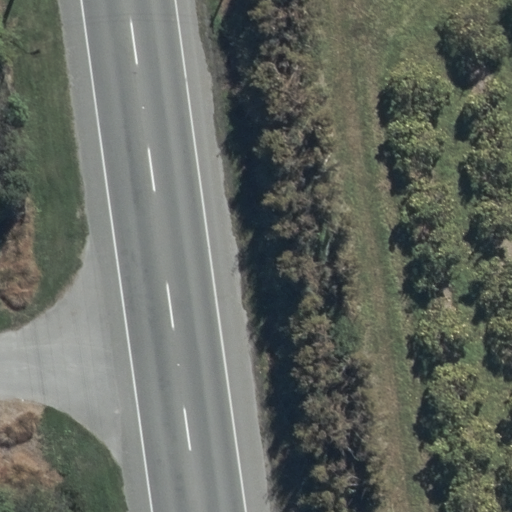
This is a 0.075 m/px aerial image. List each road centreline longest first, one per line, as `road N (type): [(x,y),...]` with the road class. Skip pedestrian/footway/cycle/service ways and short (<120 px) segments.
road 1 (secondary): [(199,511),(129,0)]
road 2 (track): [(176,345),(0,366)]
